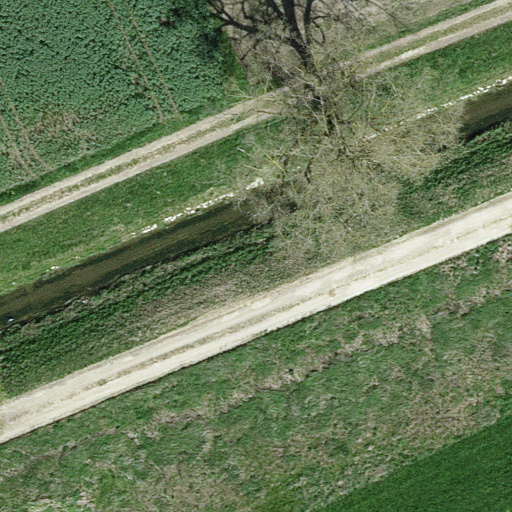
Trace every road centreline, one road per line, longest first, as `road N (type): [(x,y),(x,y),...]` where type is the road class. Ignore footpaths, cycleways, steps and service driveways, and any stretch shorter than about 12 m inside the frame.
road 1 (track): [(511,211),(0,425)]
road 2 (track): [(0,212),(508,0)]
